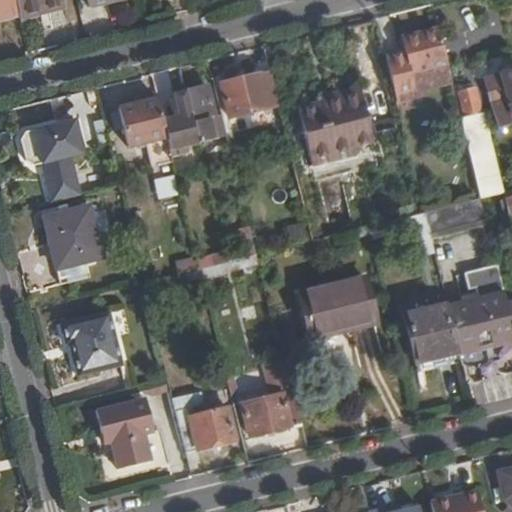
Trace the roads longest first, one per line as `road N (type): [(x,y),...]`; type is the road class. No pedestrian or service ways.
road 1 (residential): [(157,511),(511,423)]
road 2 (residential): [(352,0),(0,88)]
road 3 (residential): [(0,288),(55,511)]
